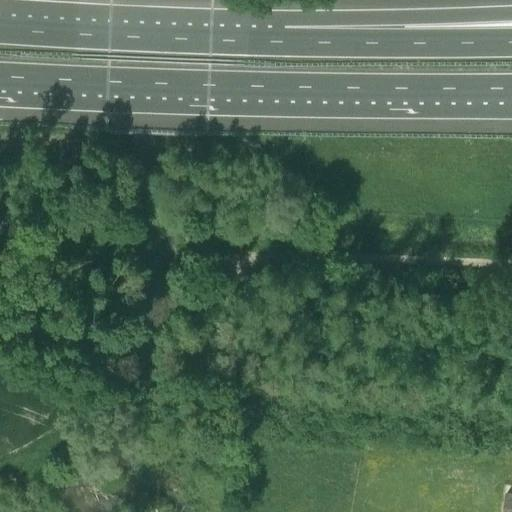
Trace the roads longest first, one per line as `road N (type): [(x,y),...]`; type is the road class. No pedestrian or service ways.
road 1 (motorway): [(0,76),(511,87)]
road 2 (motorway): [(283,42),(0,27)]
road 3 (motorway): [(511,18),(283,42)]
road 4 (motorway): [(511,42),(283,42)]
